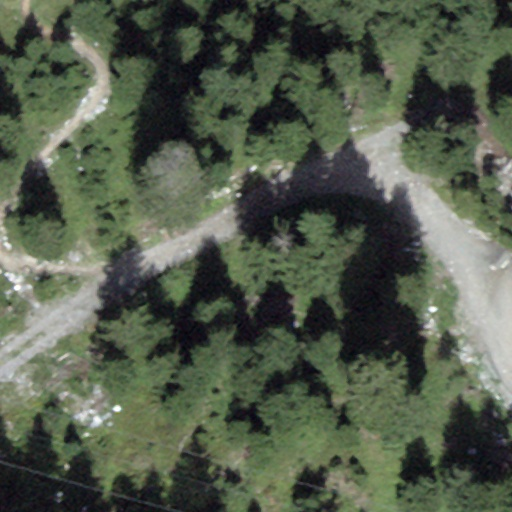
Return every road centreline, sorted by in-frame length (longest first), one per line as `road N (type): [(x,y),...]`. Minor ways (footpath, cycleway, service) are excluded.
road 1 (track): [(201,238),(326,173),(377,174),(420,198),(461,250),(511,353)]
road 2 (track): [(0,364),(201,238)]
